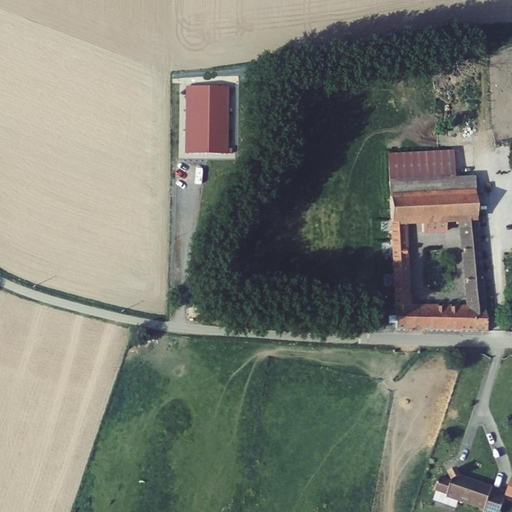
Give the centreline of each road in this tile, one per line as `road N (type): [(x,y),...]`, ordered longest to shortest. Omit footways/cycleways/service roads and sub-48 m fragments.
road 1 (unclassified): [(0,281),(172,327),(511,344)]
road 2 (unknown): [(492,420),(480,342),(471,56)]
road 3 (unknown): [(188,328),(181,267),(209,182)]
